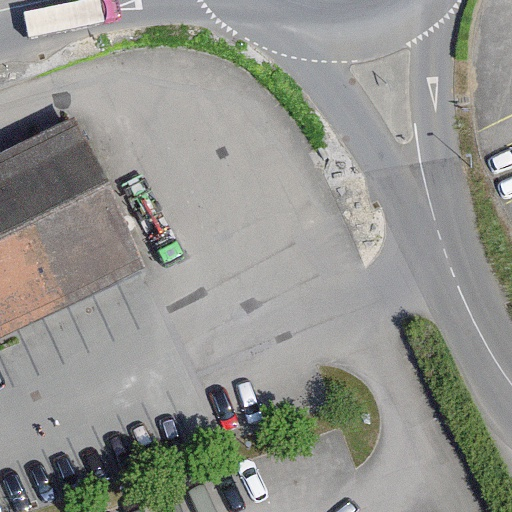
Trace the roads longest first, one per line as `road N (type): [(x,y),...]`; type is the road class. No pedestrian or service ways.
road 1 (unclassified): [(314,27),(373,168),(440,240)]
road 2 (unclassified): [(440,240),(438,147),(403,6)]
road 3 (unclassified): [(511,383),(471,318),(440,240)]
road 4 (secondary): [(0,33),(152,0)]
